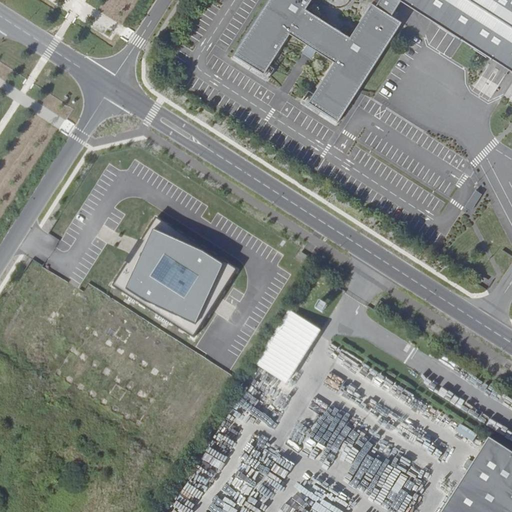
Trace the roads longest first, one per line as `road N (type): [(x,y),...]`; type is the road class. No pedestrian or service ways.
road 1 (unclassified): [(110,86),(511,342)]
road 2 (unclassified): [(0,260),(110,86)]
road 3 (unknown): [(484,140),(403,94),(360,116)]
road 4 (unclassified): [(0,14),(110,86)]
